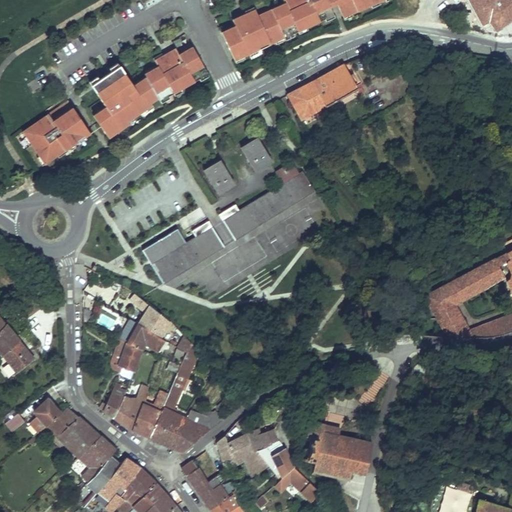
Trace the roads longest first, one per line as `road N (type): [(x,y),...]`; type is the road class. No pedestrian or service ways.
road 1 (tertiary): [(511,48),(410,31),(364,35),(169,134),(92,191)]
road 2 (residential): [(511,337),(343,357),(242,408),(166,470)]
road 3 (residential): [(166,470),(78,397),(66,246)]
